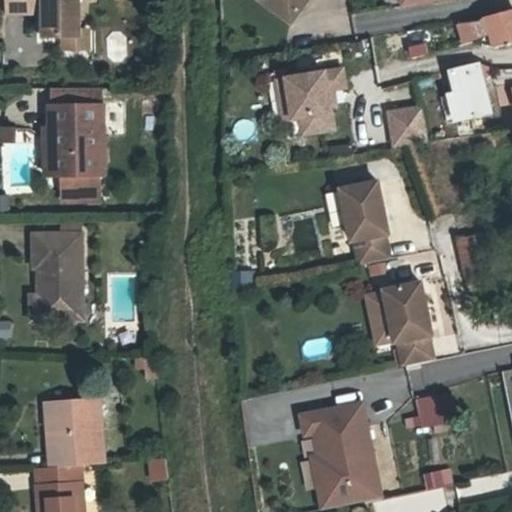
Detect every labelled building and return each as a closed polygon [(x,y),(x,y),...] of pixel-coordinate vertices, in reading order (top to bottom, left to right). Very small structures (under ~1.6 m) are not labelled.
[(45,37),(66,37),(80,37),(80,30),(79,0),(8,0),(8,10),(45,10),(45,37)] [(258,0),(290,23),(294,17),(275,3),(276,0),(258,0)] [(306,0),(276,0),(275,3),(294,17),(306,0)] [(511,43),(511,11),(487,18),(492,33),(497,47),(498,47),(511,43)] [(481,20),(460,23),(465,41),(492,33),(487,18),(481,20)] [(80,37),(66,37),(67,50),(90,50),(90,29),(80,30),(80,37)] [(426,46),(422,29),(418,30),(408,32),(411,49),(426,46)] [(492,112),(480,63),(451,71),(456,92),(450,94),(457,121),(492,112)] [(335,129),(331,106),(328,90),(334,89),(346,87),(343,70),(287,79),(294,119),(301,118),(304,134),(335,129)] [(294,119),(287,79),(278,80),(284,121),(294,119)] [(80,106),(101,105),(101,93),(80,93),(80,106)] [(51,106),(51,129),(59,129),(59,175),(63,175),(101,175),(104,175),(103,105),(101,105),(80,106),(51,106)] [(390,113),(395,148),(409,146),(431,142),(422,108),(390,113)] [(249,141),(255,125),(238,119),(232,135),(249,141)] [(15,129),(4,129),(3,141),(15,142),(15,129)] [(59,129),(51,129),(46,129),(46,176),(59,175),(59,129)] [(101,175),(63,175),(63,202),(101,202),(101,175)] [(356,240),(361,265),(391,259),(386,234),(390,234),(379,182),(342,189),(352,241),(356,240)] [(9,197),(0,197),(0,209),(9,210),(9,197)] [(62,223),(62,234),(82,233),(82,223),(62,223)] [(39,267),(40,295),(40,315),(45,320),(78,320),(77,295),(83,295),(82,233),(62,234),(34,234),(35,263),(39,267)] [(475,236),(458,238),(467,279),(483,276),(475,236)] [(399,341),(404,366),(435,360),(430,335),(433,335),(422,283),(385,290),(395,342),(399,341)] [(378,346),(395,342),(385,290),(367,294),(378,346)] [(33,321),(45,320),(40,315),(40,295),(32,295),(33,321)] [(8,320),(0,320),(0,337),(10,336),(8,320)] [(146,368),(145,357),(136,357),(137,369),(146,368)] [(146,379),(158,378),(156,358),(145,357),(146,368),(146,379)] [(451,393),(417,399),(422,428),(457,422),(451,393)] [(48,405),(53,467),(79,465),(103,463),(98,401),(48,405)] [(365,501),(381,498),(362,403),(308,414),(311,432),(321,430),(332,486),(322,488),(327,509),(365,501)] [(311,432),(308,414),(300,416),(304,434),(311,432)] [(322,510),(327,509),(322,488),(332,486),(321,430),(311,432),(317,460),(312,461),(322,510)] [(169,478),(166,458),(150,460),(152,475),(157,474),(158,480),(169,478)] [(53,467),(39,468),(42,511),(82,511),(79,465),(53,467)] [(425,490),(452,485),(449,468),(422,473),(425,490)]
